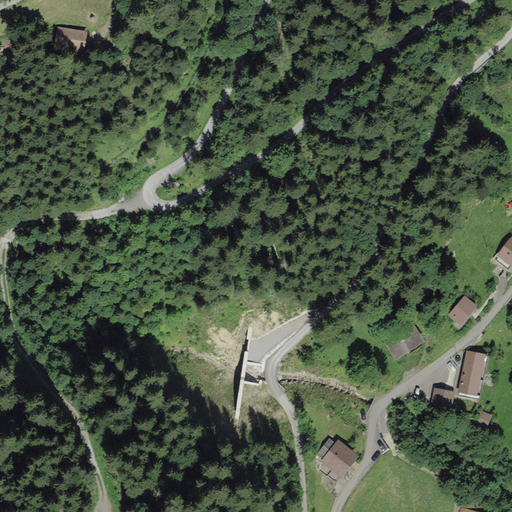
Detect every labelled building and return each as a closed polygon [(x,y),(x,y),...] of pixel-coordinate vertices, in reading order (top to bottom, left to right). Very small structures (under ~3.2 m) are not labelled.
[(83,35),(60,31),(58,45),(80,49),(83,35)] [(496,260),(506,268),(511,260),(511,241),(496,260)] [(464,297),(449,315),(458,323),(473,305),(464,297)] [(385,338),(396,356),(422,341),(411,322),(385,338)] [(484,357),(468,353),(459,392),(474,396),(484,357)] [(453,392),(437,388),(433,404),(450,408),(453,392)] [(491,416),(481,412),(476,422),(486,426),(491,416)] [(336,440),(321,458),(338,473),(354,455),(336,440)]
